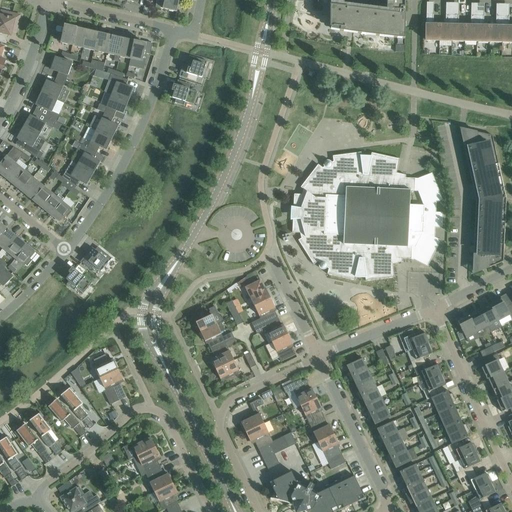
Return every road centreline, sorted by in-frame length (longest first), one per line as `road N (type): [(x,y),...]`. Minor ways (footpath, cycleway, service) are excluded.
road 1 (residential): [(35,501),(47,482),(148,408),(164,416),(210,511)]
road 2 (residential): [(65,252),(131,149),(170,31)]
road 3 (residential): [(262,511),(219,418),(225,405),(320,356)]
road 4 (tertiary): [(167,275),(235,155),(253,91)]
road 5 (residential): [(511,487),(432,312)]
road 6 (tertiary): [(236,511),(157,353)]
road 7 (residential): [(320,356),(389,509)]
road 8 (residential): [(0,120),(49,0)]
road 9 (residential): [(170,31),(49,0)]
road 10 (residential): [(432,312),(320,356)]
